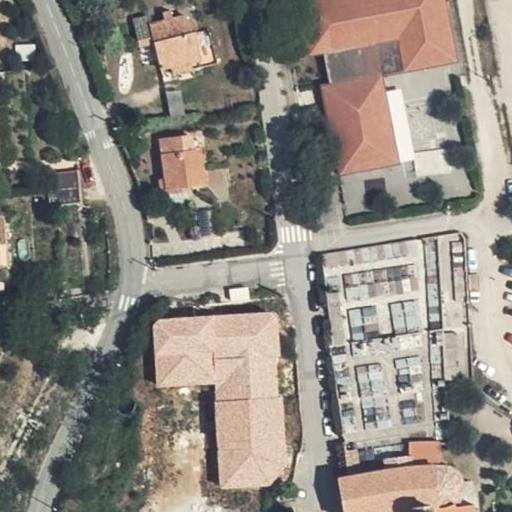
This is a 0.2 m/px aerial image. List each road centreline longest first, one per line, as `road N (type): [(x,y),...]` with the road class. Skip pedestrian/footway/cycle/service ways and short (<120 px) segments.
road 1 (residential): [(298,242),(482,218),(500,377)]
road 2 (tertiary): [(46,0),(122,200),(130,282)]
road 3 (residential): [(322,511),(300,265)]
road 4 (tertiary): [(130,282),(41,511)]
road 5 (residential): [(298,242),(259,0)]
road 6 (unknown): [(0,483),(39,417),(81,311),(125,304)]
road 7 (residential): [(300,265),(130,282)]
